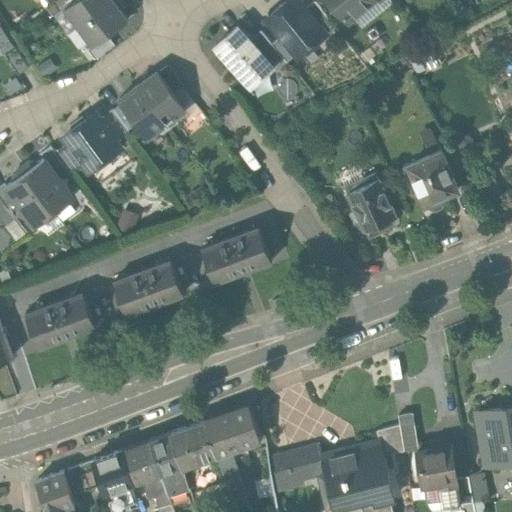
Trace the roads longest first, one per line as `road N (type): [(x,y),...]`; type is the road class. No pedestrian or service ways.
road 1 (secondary): [(378,307),(0,440)]
road 2 (residential): [(378,307),(169,25)]
road 3 (residential): [(169,25),(81,88),(0,126)]
road 4 (secondary): [(511,256),(378,307)]
